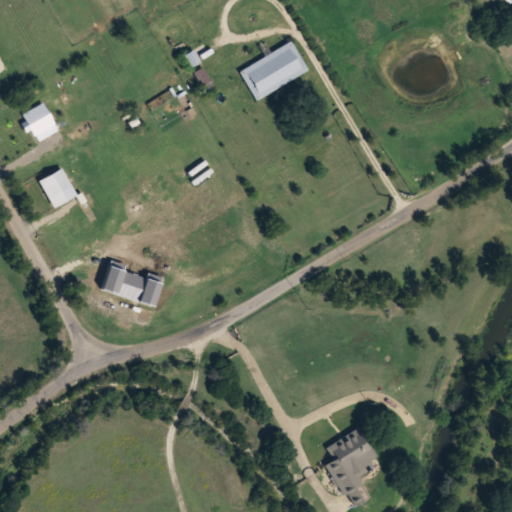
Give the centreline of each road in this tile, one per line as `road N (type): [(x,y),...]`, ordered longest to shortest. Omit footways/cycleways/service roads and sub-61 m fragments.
road 1 (residential): [(94,364),(202,332),(511,146)]
road 2 (residential): [(94,364),(0,199)]
